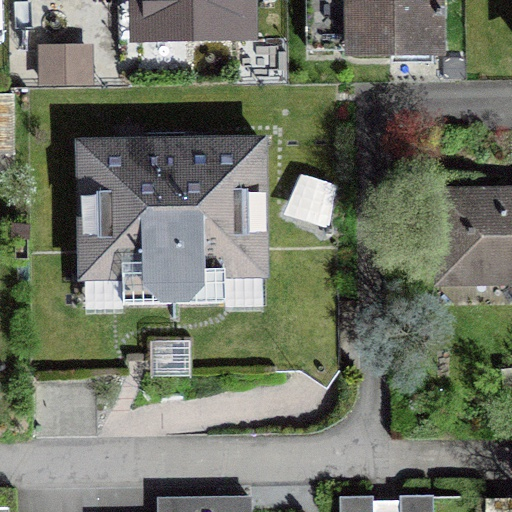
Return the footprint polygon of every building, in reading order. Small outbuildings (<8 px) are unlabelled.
[(147,0),(148,25),(237,23),(236,0),(147,0)] [(435,0),(352,0),(353,51),(436,50),(435,0)] [(96,73),(95,31),(40,32),(41,74),(96,73)] [(261,271),(263,144),(79,146),(85,274),(126,274),(155,300),(169,300),(169,303),(192,300),(220,272),(261,271)] [(511,191),(436,193),(438,270),(499,269),(499,283),(511,282),(511,191)] [(430,511),(430,497),(401,497),(401,511),(430,511)] [(370,511),(371,498),(341,498),(340,511),(370,511)] [(251,511),(251,500),(160,502),(160,511),(251,511)]
